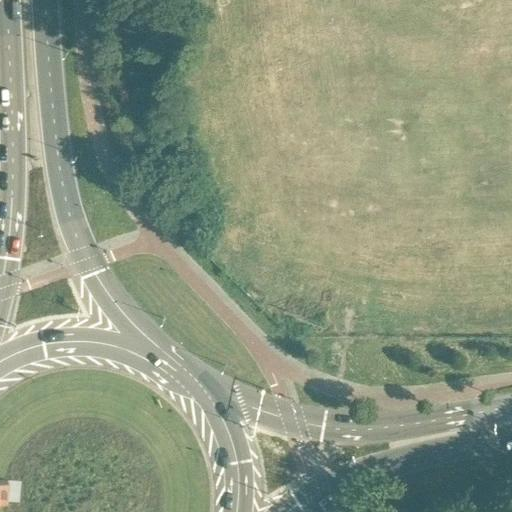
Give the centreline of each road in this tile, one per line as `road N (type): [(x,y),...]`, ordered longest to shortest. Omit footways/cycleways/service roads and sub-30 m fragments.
road 1 (secondary): [(511,382),(445,386),(302,361),(242,333),(186,288),(149,247),(98,151),(66,0)]
road 2 (secondary): [(152,358),(93,273),(72,218),(57,157),(42,0)]
road 3 (secondary): [(511,406),(358,428),(290,419),(197,392)]
road 4 (secondary): [(5,0),(12,178),(0,285)]
road 5 (secondary): [(285,511),(404,460),(511,438)]
road 6 (secondary): [(152,358),(78,341),(0,363)]
road 7 (secondary): [(238,511),(232,452),(197,392)]
